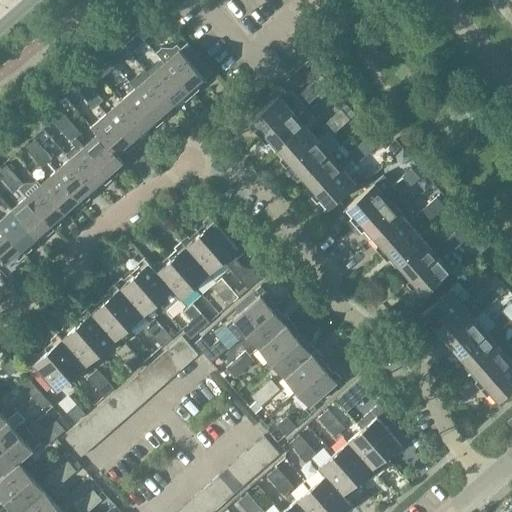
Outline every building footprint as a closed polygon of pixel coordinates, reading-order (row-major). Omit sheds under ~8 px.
[(138,34),(124,45),(132,54),(145,42),(138,34)] [(111,61),(115,66),(131,53),(124,45),(109,59),(111,61)] [(161,50),(156,54),(164,63),(192,95),(199,89),(197,87),(205,80),(179,50),(177,52),(173,48),(163,48),(161,50)] [(101,79),(115,66),(111,61),(109,59),(94,71),(101,79)] [(164,63),(150,76),(176,106),(178,108),(192,95),(164,63)] [(124,66),(114,74),(123,84),(132,75),(124,66)] [(150,76),(135,89),(163,120),(170,114),(168,112),(176,106),(150,76)] [(316,81),(306,89),(315,99),(324,90),(316,81)] [(77,90),(85,100),(95,91),(87,82),(77,90)] [(135,89),(121,101),(147,131),(155,124),(157,126),(163,120),(135,89)] [(315,99),(306,89),(297,97),(301,102),(305,107),(315,99)] [(268,105),(247,123),(260,138),(292,110),(301,102),(297,97),(295,96),(296,95),(292,90),(289,90),(281,97),(279,95),(275,99),(268,105)] [(95,91),(85,100),(94,109),(103,101),(95,91)] [(121,101),(106,114),(134,146),(149,133),(147,131),(121,101)] [(292,110),(260,138),(273,153),(305,125),(314,117),(305,107),(301,102),(292,110)] [(341,110),(332,118),(340,128),(350,119),(341,110)] [(55,123),(63,132),(73,124),(64,114),(55,123)] [(106,114),(91,127),(98,134),(118,156),(126,149),(127,152),(134,146),(106,114)] [(340,128),(332,118),(322,127),(331,136),(340,128)] [(73,124),(63,132),(71,142),(81,134),(73,124)] [(273,153),(286,167),(318,139),(305,125),(273,153)] [(98,134),(84,147),(112,179),(119,172),(118,170),(125,164),(120,158),(118,156),(98,134)] [(75,147),(65,155),(69,159),(96,190),(104,183),(105,184),(112,179),(84,147),(76,138),(71,142),(75,147)] [(286,167),(298,182),(330,154),(318,139),(286,167)] [(366,139),(357,147),(366,157),(375,148),(366,139)] [(26,148),(34,158),(44,149),(35,140),(26,148)] [(330,154),(298,182),(311,196),(343,168),(352,160),(348,155),(346,157),(338,147),(330,154)] [(366,157),(357,147),(348,155),(352,160),(356,165),(366,157)] [(44,149),(34,158),(42,167),(52,159),(44,149)] [(69,159),(55,172),(83,204),(90,198),(89,196),(96,190),(69,159)] [(0,170),(0,177),(5,183),(15,175),(6,165),(0,170)] [(343,168),(311,196),(324,211),(362,178),(357,172),(351,178),(343,168)] [(411,169),(402,177),(410,187),(420,178),(411,169)] [(55,172),(41,185),(67,215),(75,207),(76,209),(83,204),(55,172)] [(15,175),(5,183),(13,193),(18,188),(23,184),(22,183),(15,175)] [(374,183),(343,211),(356,226),(387,198),(396,190),(392,185),(383,175),(374,183)] [(410,187),(402,177),(392,185),(401,195),(410,187)] [(23,184),(18,188),(26,197),(54,229),(61,223),(59,221),(67,215),(41,185),(40,185),(35,179),(32,182),(23,182),(22,183),(23,184)] [(387,198),(356,226),(369,240),(400,212),(409,205),(401,195),(396,190),(387,198)] [(22,201),(12,210),(38,240),(46,232),(48,235),(54,229),(26,197),(22,201)] [(436,197),(427,206),(436,215),(445,207),(436,197)] [(436,215),(427,206),(418,214),(426,224),(436,215)] [(12,210),(0,220),(0,225),(25,254),(32,248),(30,246),(38,240),(12,210)] [(369,240),(381,255),(413,227),(400,212),(369,240)] [(210,216),(195,229),(223,260),(248,288),(259,279),(249,268),(243,267),(236,260),(243,253),(238,247),(210,216)] [(0,255),(6,263),(9,265),(17,258),(19,260),(22,257),(25,254),(0,225),(0,255)] [(452,235),(461,244),(470,236),(462,226),(452,235)] [(381,255),(394,269),(425,241),(431,236),(426,230),(420,235),(413,227),(381,255)] [(195,229),(181,241),(209,273),(223,260),(195,229)] [(406,284),(438,256),(447,248),(451,253),(461,244),(452,235),(434,251),(425,241),(394,269),(406,284)] [(181,241),(166,254),(194,286),(209,273),(181,241)] [(438,256),(406,284),(419,299),(451,271),(460,263),(451,253),(447,248),(438,256)] [(166,254),(152,266),(152,267),(180,298),(194,286),(166,254)] [(145,257),(130,270),(158,302),(165,311),(180,298),(152,267),(152,266),(145,257)] [(460,263),(451,271),(455,275),(464,268),(460,263)] [(130,270),(115,283),(143,315),(158,302),(130,270)] [(486,275),(476,283),(485,293),(494,284),(486,275)] [(212,286),(220,296),(230,287),(221,278),(212,286)] [(449,289),(417,317),(430,332),(462,304),(471,296),(467,291),(458,281),(449,289)] [(115,283),(101,296),(129,327),(143,315),(115,283)] [(485,293),(476,283),(467,291),(475,301),(485,293)] [(257,297),(225,325),(239,340),(246,333),(278,306),(265,291),(261,286),(253,292),(257,297)] [(230,287),(220,296),(229,306),(238,297),(230,287)] [(101,296),(86,308),(114,340),(129,327),(101,296)] [(183,312),(191,321),(201,313),(192,303),(183,312)] [(511,304),(511,303),(502,312),(510,321),(511,319),(511,304)] [(462,304),(430,332),(443,346),(475,318),(482,312),(477,306),(469,312),(462,304)] [(246,333),(259,348),(291,320),(278,306),(246,333)] [(86,308),(72,321),(100,353),(114,340),(86,308)] [(510,321),(502,312),(492,320),(501,330),(510,321)] [(201,313),(191,321),(200,331),(209,322),(201,313)] [(443,346),(456,361),(487,333),(475,318),(443,346)] [(145,327),(154,337),(163,328),(155,319),(145,327)] [(259,348),(272,362),(303,334),(291,320),(259,348)] [(72,321),(57,333),(85,365),(100,353),(72,321)] [(163,328),(154,337),(162,346),(172,338),(163,328)] [(57,333),(43,346),(71,378),(85,365),(57,333)] [(487,333),(456,361),(468,375),(500,347),(507,341),(501,335),(494,341),(487,333)] [(272,362),(284,377),(316,349),(303,334),(272,362)] [(182,337),(173,344),(189,363),(198,355),(182,337)] [(201,338),(194,344),(203,354),(203,353),(211,363),(227,349),(219,340),(210,348),(201,339),(201,338)] [(500,347),(468,375),(481,390),(511,362),(511,360),(506,354),(511,348),(511,346),(507,341),(500,347)] [(116,352),(125,362),(134,353),(126,344),(116,352)] [(173,344),(164,352),(180,371),(189,363),(173,344)] [(71,378),(43,346),(28,359),(56,391),(71,378)] [(284,377),(297,391),(329,363),(316,349),(284,377)] [(245,351),(236,359),(244,369),(254,361),(245,351)] [(164,352),(155,360),(171,378),(180,371),(164,352)] [(134,353),(125,362),(133,371),(143,363),(134,353)] [(19,368),(10,358),(1,366),(9,376),(19,368)] [(244,369),(236,359),(226,368),(235,377),(244,369)] [(155,360),(146,368),(162,386),(171,378),(155,360)] [(511,362),(481,390),(494,405),(511,388),(511,362)] [(329,363),(297,391),(310,406),(342,378),(329,363)] [(146,368),(137,376),(153,394),(162,386),(146,368)] [(87,378),(96,387),(106,379),(97,369),(87,378)] [(137,376),(128,384),(144,402),(153,394),(137,376)] [(106,379),(96,387),(104,397),(114,388),(106,379)] [(271,380),(261,388),(270,398),(279,389),(271,380)] [(30,381),(23,387),(33,398),(40,392),(30,381)] [(128,384),(119,392),(135,410),(144,402),(128,384)] [(270,398),(261,388),(252,396),(256,401),(260,406),(270,398)] [(349,388),(336,399),(346,411),(359,400),(349,388)] [(40,392),(33,398),(43,409),(50,403),(40,392)] [(119,392),(110,400),(126,418),(135,410),(119,392)] [(110,400),(101,407),(117,426),(126,418),(110,400)] [(251,406),(257,412),(262,408),(260,406),(256,401),(251,406)] [(76,404),(67,413),(75,422),(85,414),(76,404)] [(377,405),(357,423),(362,429),(390,461),(405,448),(396,437),(401,433),(377,405)] [(101,407),(92,415),(108,433),(117,426),(101,407)] [(318,418),(327,427),(336,419),(328,409),(318,418)] [(92,415),(83,423),(99,441),(108,433),(92,415)] [(295,427),(287,417),(277,426),(286,435),(295,427)] [(336,419),(327,427),(335,437),(345,428),(336,419)] [(56,420),(47,429),(55,438),(65,430),(56,420)] [(0,426),(0,452),(27,429),(23,424),(16,431),(7,421),(0,426)] [(83,423),(74,431),(90,449),(99,441),(83,423)] [(0,452),(0,476),(0,477),(0,478),(19,462),(25,457),(33,450),(26,442),(33,436),(27,429),(0,452)] [(55,438),(47,429),(37,437),(46,447),(55,438)] [(362,429),(348,442),(376,474),(390,461),(362,429)] [(90,449),(74,431),(65,439),(81,457),(90,449)] [(289,443),(298,453),(307,444),(299,435),(289,443)] [(264,436),(255,444),(270,462),(279,454),(264,436)] [(348,442),(333,454),(361,486),(376,474),(348,442)] [(255,444),(246,452),(262,469),(270,462),(255,444)] [(307,444),(298,453),(306,462),(316,454),(307,444)] [(246,452),(237,459),(253,477),(262,469),(246,452)] [(318,467),(325,475),(347,499),(361,486),(333,454),(318,467)] [(0,477),(0,503),(31,476),(37,471),(25,457),(19,462),(0,478),(0,477)] [(237,459),(228,467),(244,485),(253,477),(237,459)] [(68,461),(58,470),(67,479),(76,471),(75,470),(72,466),(68,461)] [(77,462),(72,466),(75,470),(81,465),(77,462)] [(228,467),(219,475),(235,493),(244,485),(228,467)] [(267,476),(275,486),(285,477),(277,468),(267,476)] [(67,479),(58,470),(49,478),(53,483),(57,488),(67,479)] [(219,475),(210,483),(226,501),(235,493),(219,475)] [(325,475),(311,487),(332,511),(347,511),(354,506),(347,499),(325,475)] [(31,476),(0,503),(0,504),(6,511),(19,511),(44,491),(53,483),(49,478),(40,486),(31,476)] [(285,477),(275,486),(284,495),(293,487),(285,477)] [(210,483),(201,491),(217,509),(226,501),(210,483)] [(332,511),(311,487),(297,500),(307,511),(332,511)] [(93,490),(84,499),(92,508),(102,500),(93,490)] [(19,511),(48,511),(57,505),(44,491),(19,511)] [(201,491),(192,499),(203,511),(213,511),(217,509),(201,491)] [(238,502),(247,511),(256,503),(248,493),(238,502)] [(74,507),(78,511),(87,511),(92,508),(84,499),(74,507)] [(203,511),(192,499),(183,507),(187,511),(203,511)] [(307,511),(297,500),(283,511),(307,511)] [(264,511),(256,503),(247,511),(264,511)]
